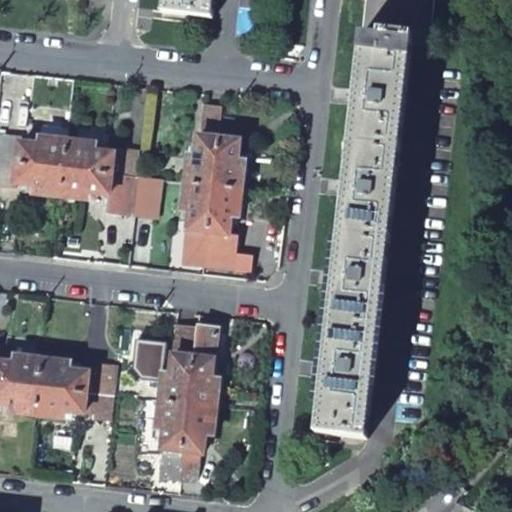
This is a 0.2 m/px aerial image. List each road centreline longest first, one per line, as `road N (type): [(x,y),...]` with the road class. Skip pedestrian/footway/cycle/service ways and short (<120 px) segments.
road 1 (residential): [(118,66),(316,90),(293,303)]
road 2 (residential): [(293,303),(0,271)]
road 3 (residential): [(293,303),(272,491),(262,511)]
road 4 (residential): [(141,511),(0,495)]
